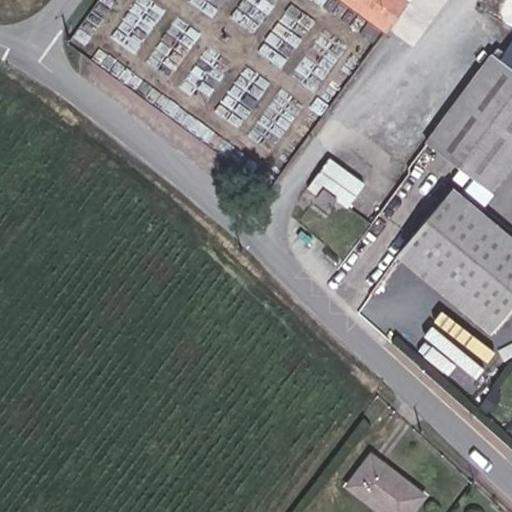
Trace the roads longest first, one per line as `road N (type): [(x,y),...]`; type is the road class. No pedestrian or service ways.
road 1 (unclassified): [(511,478),(170,165),(29,60)]
road 2 (unknown): [(251,240),(464,0)]
